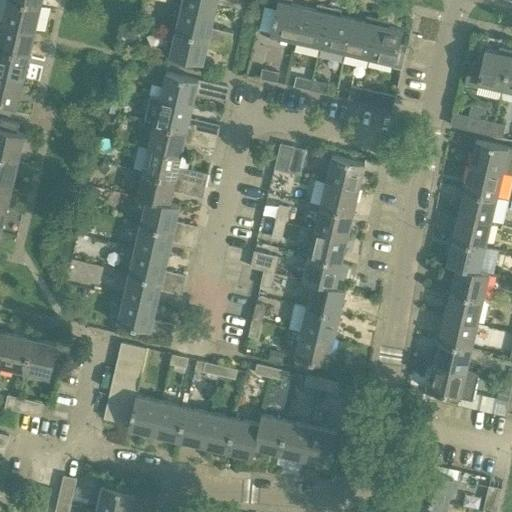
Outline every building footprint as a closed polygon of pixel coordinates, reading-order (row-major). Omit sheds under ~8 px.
[(35,29),(41,5),(21,0),(6,0),(2,21),(35,29)] [(182,0),(181,6),(214,13),(217,0),(223,0),(239,4),(239,0),(182,0)] [(297,39),(305,6),(289,3),(289,0),(278,0),(270,33),(297,39)] [(321,45),(331,6),(321,4),(319,10),(305,6),(297,39),(321,45)] [(211,28),(214,13),(181,6),(175,30),(230,42),(232,33),(211,28)] [(346,51),(353,18),(338,14),(340,9),(331,6),(321,45),(346,51)] [(370,56),(379,18),(369,15),(368,21),(353,18),(346,51),(370,56)] [(388,20),(379,18),(370,56),(394,62),(394,66),(402,68),(407,44),(400,42),(403,29),(387,26),(388,20)] [(0,47),(29,54),(35,29),(2,21),(0,28),(0,47)] [(228,52),(230,42),(175,30),(170,54),(203,62),(206,47),(228,52)] [(502,88),(511,49),(502,46),(500,52),(485,48),(481,64),(470,61),(464,82),(477,85),(478,82),(502,88)] [(0,72),(23,78),(29,54),(0,47),(0,72)] [(511,89),(511,48),(511,49),(502,88),(511,89)] [(263,67),(260,77),(276,81),(279,71),(263,67)] [(166,71),(160,97),(193,104),(196,92),(225,99),(229,86),(166,71)] [(0,98),(17,103),(23,78),(0,72),(0,98)] [(311,89),(313,79),(297,75),(295,85),(311,89)] [(329,83),(313,79),(311,89),(326,93),(329,83)] [(360,101),(363,87),(351,85),(348,98),(360,101)] [(395,95),(363,87),(360,101),(392,108),(395,95)] [(160,97),(150,94),(144,119),(154,121),(217,135),(220,123),(190,117),(193,104),(160,97)] [(491,135),(495,121),(469,115),(466,129),(491,135)] [(214,148),(217,135),(154,121),(148,146),(181,154),(184,141),(214,148)] [(506,123),(495,121),(491,135),(503,137),(506,123)] [(0,127),(0,152),(20,157),(25,133),(0,127)] [(511,145),(477,138),(471,164),(504,171),(511,172),(511,145)] [(294,145),(281,142),(276,167),(288,170),(294,145)] [(307,148),(294,145),(288,170),(301,173),(307,148)] [(178,166),(181,154),(148,146),(142,171),(205,185),(208,173),(178,166)] [(0,179),(14,182),(20,157),(0,152),(0,179)] [(334,154),(328,178),(360,186),(366,161),(334,154)] [(499,196),(504,171),(471,164),(465,189),(499,196)] [(205,185),(142,171),(136,196),(146,198),(146,197),(170,203),(170,202),(173,191),(202,197),(205,185)] [(354,211),(360,186),(328,178),(322,203),(354,211)] [(0,205),(8,207),(14,182),(0,179),(0,205)] [(493,221),(499,196),(465,189),(459,213),(493,221)] [(175,220),(179,204),(170,202),(170,203),(146,197),(146,198),(140,222),(195,235),(197,225),(175,220)] [(281,202),(277,218),(287,221),(290,205),(281,202)] [(349,236),(354,211),(322,203),(316,228),(349,236)] [(487,246),(493,221),(459,213),(453,238),(487,246)] [(283,237),(287,221),(277,218),(273,234),(283,237)] [(193,245),(195,235),(140,222),(134,247),(167,254),(171,240),(193,245)] [(343,260),(349,236),(316,228),(310,253),(343,260)] [(481,270),(487,246),(453,238),(448,262),(457,265),(481,270)] [(165,265),(167,254),(134,247),(128,272),(183,284),(185,275),(164,269),(165,265)] [(256,248),(252,264),(275,269),(279,253),(256,248)] [(337,284),(343,260),(310,253),(304,277),(347,287),(348,286),(337,284)] [(491,272),(481,270),(457,265),(451,289),(485,297),(491,272)] [(271,287),(275,270),(265,268),(261,284),(271,287)] [(180,294),(183,284),(128,272),(123,297),(155,304),(159,289),(180,294)] [(341,312),(347,287),(304,277),(304,278),(314,281),(308,304),(341,312)] [(479,322),(485,297),(451,289),(446,314),(479,322)] [(151,320),(155,304),(123,297),(116,322),(170,335),(173,325),(151,320)] [(257,301),(254,317),(263,320),(267,304),(257,301)] [(336,336),(341,312),(308,304),(302,329),(336,336)] [(473,346),(479,322),(446,314),(440,339),(473,346)] [(259,336),(263,320),(254,317),(250,333),(259,336)] [(0,364),(1,364),(9,331),(0,329),(0,364)] [(330,362),(336,336),(302,329),(296,354),(330,362)] [(26,370),(33,337),(9,331),(1,364),(26,370)] [(59,343),(33,337),(26,370),(51,376),(59,343)] [(467,372),(473,346),(440,339),(434,364),(467,372)] [(149,347),(123,340),(120,353),(146,360),(149,347)] [(146,360),(120,353),(117,366),(143,372),(146,360)] [(188,366),(191,357),(174,353),(172,362),(188,366)] [(221,374),(223,364),(207,361),(205,370),(221,374)] [(273,376),(275,366),(259,363),(257,372),(273,376)] [(239,368),(223,364),(221,374),(237,378),(239,368)] [(480,375),(467,372),(434,364),(428,388),(442,392),(461,397),(474,400),(480,375)] [(143,372),(117,366),(114,379),(140,385),(143,372)] [(291,370),(275,366),(273,376),(289,379),(291,370)] [(490,392),(492,375),(481,373),(478,390),(490,392)] [(323,387),(325,378),(309,374),(307,384),(323,387)] [(341,382),(325,378),(323,387),(339,391),(341,382)] [(140,385),(114,379),(111,392),(137,398),(138,394),(140,385)] [(137,398),(111,392),(108,405),(134,411),(137,398)] [(16,409),(19,395),(9,393),(6,406),(16,409)] [(137,398),(134,411),(130,427),(154,433),(162,399),(138,394),(137,398)] [(45,401),(19,395),(16,409),(42,415),(45,401)] [(179,438),(187,405),(162,399),(154,433),(179,438)] [(134,411),(108,405),(105,417),(130,423),(129,427),(130,427),(134,411)] [(204,444),(211,411),(187,405),(179,438),(204,444)] [(228,450),(236,417),(211,411),(204,444),(228,450)] [(288,419),(263,413),(261,423),(256,447),(280,452),(288,419)] [(261,423),(236,417),(228,450),(254,456),(256,447),(261,423)] [(305,458),(312,425),(288,419),(280,452),(305,458)] [(338,431),(312,425),(305,458),(331,464),(338,431)] [(0,431),(0,443),(8,445),(11,434),(0,431)] [(422,469),(416,493),(449,501),(455,476),(422,469)] [(64,474),(60,492),(73,495),(77,477),(64,474)] [(103,484),(98,508),(114,511),(133,511),(138,491),(103,484)] [(491,485),(485,509),(497,511),(503,488),(491,485)] [(61,511),(69,511),(73,495),(60,492),(56,511),(61,511)] [(446,511),(449,501),(416,493),(411,511),(446,511)]
